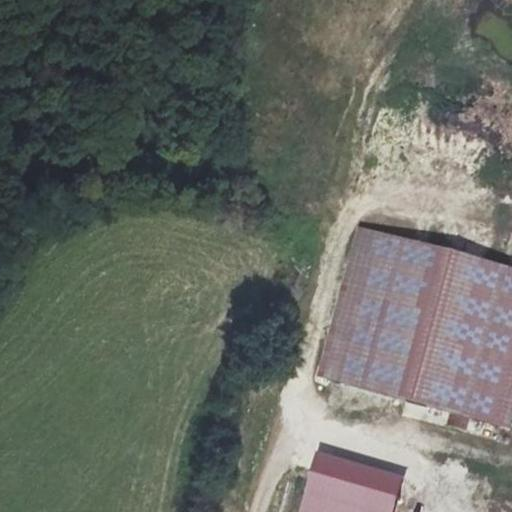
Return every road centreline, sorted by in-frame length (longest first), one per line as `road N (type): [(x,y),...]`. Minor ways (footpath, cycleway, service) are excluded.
road 1 (track): [(258,511),(344,219),(386,192),(444,189),(511,215)]
road 2 (track): [(511,451),(502,456),(368,427)]
